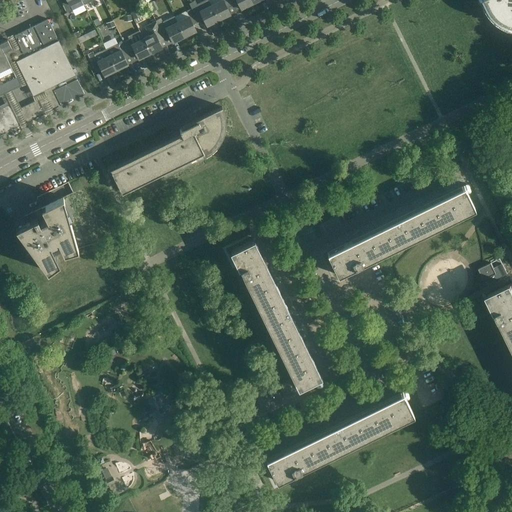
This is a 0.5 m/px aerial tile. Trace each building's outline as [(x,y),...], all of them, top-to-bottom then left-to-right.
[(81,0),(60,0),(66,13),(72,10),(84,4),(81,0)] [(218,20),(211,5),(208,0),(204,0),(196,4),(195,0),(189,3),(192,9),(198,22),(204,19),(207,26),(212,23),(218,20)] [(232,5),(229,0),(221,0),(211,5),(218,20),(225,17),(230,15),(227,8),(232,5)] [(229,0),(232,5),(238,3),(241,9),(246,7),(246,6),(253,3),(251,0),(229,0)] [(511,0),(478,0),(483,10),(485,13),(487,15),(489,18),(491,20),(494,22),(496,24),(499,26),(502,27),(505,28),(508,29),(511,29),(511,0)] [(141,14),(138,9),(131,13),(133,17),(134,19),(141,14)] [(198,22),(192,9),(186,11),(188,16),(177,22),(184,37),(191,33),(191,34),(196,31),(193,25),(198,22)] [(184,37),(177,22),(174,16),(162,21),(163,23),(158,25),(164,39),(170,36),(173,43),(178,40),(184,37)] [(34,26),(32,27),(41,45),(42,48),(17,61),(33,94),(53,85),(75,74),(64,52),(61,53),(59,55),(53,43),(58,41),(56,37),(48,19),(34,25),(34,26)] [(143,39),(150,53),(156,50),(157,51),(162,48),(159,41),(164,39),(158,25),(156,22),(146,27),(150,35),(143,39)] [(25,30),(14,35),(19,45),(23,54),(41,45),(32,27),(31,27),(27,29),(25,30)] [(150,53),(143,39),(132,44),(129,39),(124,42),(130,55),(135,53),(139,59),(144,57),(144,56),(150,53)] [(0,94),(20,85),(5,54),(8,53),(7,51),(12,48),(7,40),(0,43),(0,94)] [(53,43),(59,55),(64,52),(58,41),(53,43)] [(124,42),(118,45),(117,43),(106,48),(116,70),(122,67),(128,65),(125,58),(130,55),(124,42)] [(110,73),(116,70),(106,48),(105,49),(108,55),(103,58),(100,51),(94,54),(92,51),(87,54),(96,72),(101,70),(105,76),(110,73)] [(75,74),(53,85),(55,90),(53,91),(61,106),(84,94),(75,74)] [(37,100),(34,101),(25,105),(21,108),(20,108),(20,110),(26,122),(35,118),(45,113),(39,100),(37,100)] [(181,133),(116,165),(115,163),(107,167),(109,173),(112,171),(120,189),(118,190),(118,191),(120,190),(122,192),(162,172),(164,176),(205,156),(208,154),(210,152),(213,150),(215,148),(217,146),(219,143),(221,141),(222,138),(223,135),(224,132),(225,129),(225,126),(225,123),(225,119),(225,116),(224,113),(223,110),(222,107),(222,106),(180,127),(181,127),(182,128),(179,130),(181,133)] [(0,134),(19,126),(10,108),(6,107),(0,109),(0,134)] [(463,185),(353,239),(352,237),(339,246),(327,252),(327,251),(327,252),(338,275),(338,274),(474,208),(463,185)] [(16,228),(48,272),(60,263),(56,255),(107,240),(81,188),(73,192),(24,216),(27,223),(16,228)] [(262,255),(254,240),(231,251),(231,252),(232,252),(298,387),(321,376),(320,375),(270,272),(262,255)] [(494,268),(491,263),(478,269),(484,280),(491,276),(496,274),(494,268)] [(496,274),(491,276),(493,280),(507,273),(502,264),(494,268),(496,274)] [(511,283),(488,294),(493,304),(511,341),(511,283)] [(402,391),(292,446),(291,443),(278,453),(266,458),(277,481),(277,480),(413,414),(413,415),(413,414),(402,391)] [(223,434),(214,417),(207,421),(215,438),(223,434)]
